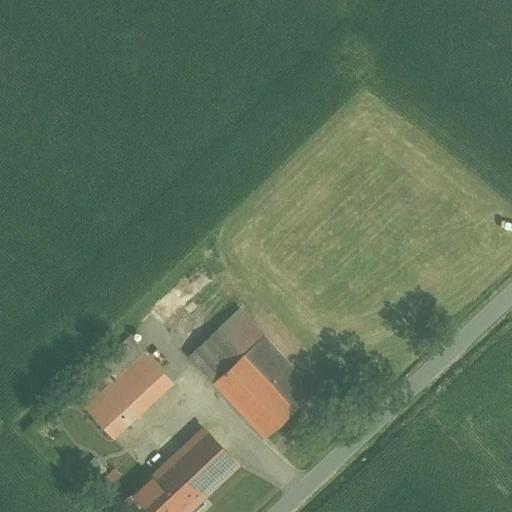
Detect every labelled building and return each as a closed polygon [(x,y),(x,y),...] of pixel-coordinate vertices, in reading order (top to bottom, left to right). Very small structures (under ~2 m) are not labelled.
[(221,329),(191,356),(216,382),(267,438),(296,411),(316,393),(265,337),(264,337),(240,311),(221,329)] [(204,334),(204,330),(203,325),(201,321),(197,318),(192,317),(188,318),(184,321),(181,325),(180,329),(181,334),(184,338),(188,341),(192,342),(197,341),(201,338),(204,334)] [(131,337),(72,392),(114,438),(150,405),(119,372),(143,350),(131,337)] [(173,383),(143,350),(119,372),(150,405),(173,383)] [(369,369),(343,391),(356,406),(382,384),(369,369)] [(160,473),(129,501),(139,511),(187,511),(192,508),(238,465),(205,430),(160,473)] [(101,449),(86,463),(73,474),(92,495),(120,470),(114,464),(101,449)]
